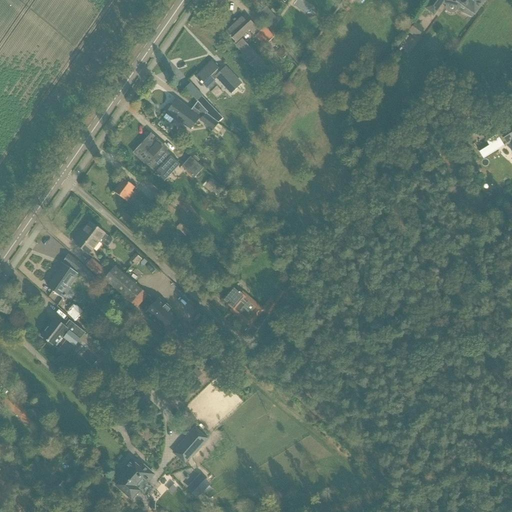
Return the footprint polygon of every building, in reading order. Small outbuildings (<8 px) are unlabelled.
[(431,0),(425,9),(433,16),(444,0),(431,0)] [(453,0),(466,9),(462,13),(472,18),(485,0),(453,0)] [(268,9),(264,12),(271,23),(275,20),(268,9)] [(243,54),(240,56),(255,72),(264,63),(241,38),(249,30),(253,35),(258,30),(250,21),(248,24),(242,18),(226,33),(235,42),(234,44),(243,54)] [(422,32),(413,26),(408,32),(417,39),(422,32)] [(274,38),(265,27),(259,32),(269,43),(274,38)] [(280,48),(276,52),(279,57),(284,53),(280,48)] [(217,70),(219,69),(212,62),(196,78),(206,89),(217,78),(227,89),(232,94),(241,85),(225,67),(220,72),(217,70)] [(185,88),(191,96),(197,102),(202,97),(190,83),(185,88)] [(163,118),(170,123),(173,120),(179,124),(180,122),(190,130),(199,118),(176,100),(167,113),(167,114),(163,118)] [(207,113),(206,115),(217,124),(222,119),(213,110),(209,114),(207,113)] [(218,124),(205,114),(200,121),(213,130),(218,124)] [(511,125),(500,133),(507,144),(510,142),(511,145),(511,125)] [(157,176),(159,178),(159,177),(164,182),(180,165),(164,150),(166,148),(151,135),(134,154),(145,164),(146,163),(155,172),(155,173),(158,176),(157,176)] [(489,146),(479,152),(483,159),(504,146),(497,135),(486,141),(489,146)] [(182,167),(194,178),(203,168),(190,157),(182,167)] [(203,185),(211,193),(218,186),(210,178),(203,185)] [(133,193),(131,191),(135,188),(124,180),(114,193),(127,202),(133,193)] [(148,191),(152,194),(157,189),(147,180),(141,186),(147,192),(148,191)] [(149,211),(145,216),(150,220),(165,200),(157,194),(146,209),(149,211)] [(83,236),(76,245),(88,255),(105,234),(90,223),(81,235),(83,236)] [(176,228),(185,236),(190,232),(181,223),(176,228)] [(130,260),(135,264),(140,259),(136,254),(130,260)] [(67,288),(76,275),(72,272),(73,271),(78,274),(90,285),(96,279),(83,266),(76,262),(68,256),(64,263),(65,263),(48,287),(63,298),(64,297),(65,297),(66,296),(65,295),(69,289),(67,288)] [(87,265),(131,304),(142,291),(115,267),(108,275),(91,260),(87,265)] [(222,301),(234,311),(235,310),(246,320),(245,320),(251,326),(261,315),(257,312),(258,310),(245,298),(234,288),(222,301)] [(158,300),(145,314),(174,342),(188,327),(170,310),(171,309),(166,305),(165,306),(158,300)] [(193,302),(187,304),(194,319),(199,317),(193,302)] [(68,312),(77,320),(84,313),(74,305),(68,312)] [(41,337),(47,341),(46,341),(48,343),(48,342),(54,347),(59,350),(66,340),(71,344),(81,330),(69,321),(64,327),(54,320),(41,337)] [(135,327),(155,346),(162,339),(141,320),(135,327)] [(191,372),(181,384),(187,390),(198,378),(191,372)] [(2,402),(28,426),(35,418),(9,396),(2,402)] [(172,453),(185,465),(207,441),(192,430),(172,453)] [(124,467),(129,471),(116,486),(131,500),(154,475),(142,464),(139,468),(130,460),(124,467)] [(210,483),(200,474),(186,488),(196,497),(210,483)] [(61,480),(50,492),(59,500),(70,487),(61,480)]
